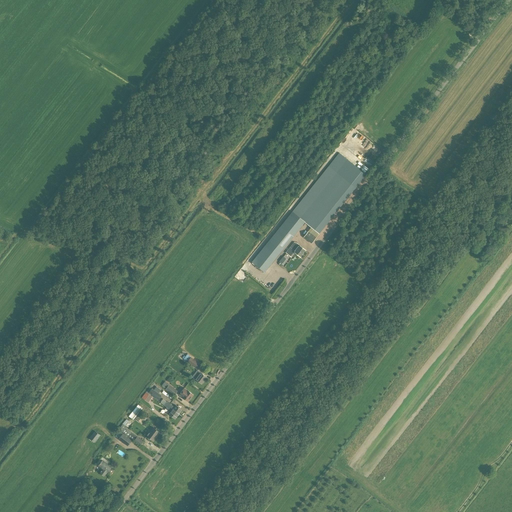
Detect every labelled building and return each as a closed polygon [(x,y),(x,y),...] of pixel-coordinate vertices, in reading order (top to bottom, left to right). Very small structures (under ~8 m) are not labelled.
[(339,153),(292,212),(319,234),(356,187),(366,175),(339,153)] [(269,241),(265,246),(252,262),(265,272),(281,251),(282,251),(302,225),(290,215),(269,241)] [(311,243),(316,237),(308,231),(304,237),(311,243)] [(291,257),(295,252),(301,257),(306,250),(296,243),(291,249),(290,248),(286,253),(291,257)] [(183,359),(186,361),(191,356),(187,353),(183,359)] [(196,368),(199,363),(191,357),(187,362),(196,368)] [(197,370),(192,377),(202,384),(207,377),(197,370)] [(174,396),(178,391),(169,384),(165,390),(174,396)] [(156,392),(152,388),(148,393),(159,400),(162,396),(159,393),(161,391),(158,389),(156,392)] [(184,388),(179,395),(188,402),(193,395),(184,388)] [(146,392),(142,398),(148,403),(153,397),(146,392)] [(174,407),(167,402),(164,405),(166,407),(174,413),(176,414),(177,413),(178,415),(182,410),(176,405),(174,407)] [(129,416),(132,419),(133,420),(143,408),(141,407),(138,404),(129,416)] [(174,413),(166,407),(165,409),(168,411),(166,412),(175,419),(178,415),(177,413),(176,414),(174,413)] [(143,415),(140,419),(137,416),(135,418),(142,424),(147,418),(143,415)] [(126,419),(119,429),(122,432),(133,440),(137,436),(125,427),(126,427),(125,426),(125,425),(128,427),(132,423),(126,419)] [(152,427),(146,435),(153,441),(160,433),(152,427)] [(95,431),(89,438),(95,443),(101,435),(95,431)] [(119,431),(115,436),(119,439),(118,439),(128,446),(132,441),(123,433),(119,431)] [(137,437),(134,441),(140,445),(143,441),(137,437)] [(111,468),(112,467),(106,462),(107,460),(103,457),(101,458),(96,464),(101,468),(104,471),(101,474),(104,476),(106,473),(107,473),(111,468)]
